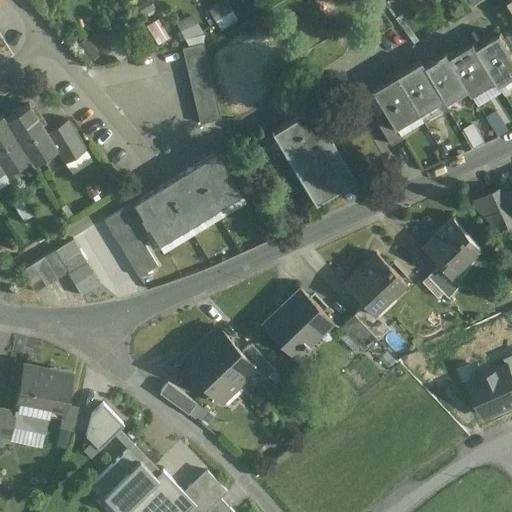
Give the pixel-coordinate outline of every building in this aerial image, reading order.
[(227,0),(211,6),(219,27),(235,21),(227,0)] [(511,53),(499,33),(476,47),(494,76),(497,81),(511,72),(511,53)] [(207,41),(182,47),(200,126),(224,121),(207,41)] [(473,41),(449,55),(467,85),(470,90),(494,76),(476,47),(473,41)] [(467,85),(449,55),(446,50),(422,64),(440,95),(443,100),(467,85)] [(440,95),(422,64),(419,60),(395,75),(416,109),(440,95)] [(416,109),(395,75),(372,89),(386,112),(392,123),(416,109)] [(45,128),(29,103),(5,118),(27,154),(31,160),(55,144),(45,128)] [(312,107),(276,129),(319,202),(355,180),(312,107)] [(392,123),(386,112),(378,117),(393,143),(401,138),(392,123)] [(5,118),(2,114),(0,114),(0,163),(0,164),(3,169),(27,154),(5,118)] [(65,115),(45,128),(55,144),(65,160),(85,148),(65,115)] [(216,151),(133,202),(143,217),(140,218),(146,227),(148,226),(159,243),(242,193),(216,151)] [(511,208),(503,189),(476,199),(499,227),(511,221),(511,208)] [(158,265),(123,208),(105,219),(139,276),(158,265)] [(450,215),(420,243),(438,262),(447,271),(463,256),(465,259),(479,246),(450,215)] [(73,238),(54,250),(62,261),(80,250),(73,238)] [(62,261),(54,250),(43,256),(57,278),(67,272),(67,271),(62,261)] [(80,250),(62,261),(67,271),(67,272),(68,273),(87,261),(80,250)] [(372,252),(343,280),(363,301),(370,308),(399,280),(372,252)] [(57,278),(43,256),(32,263),(46,285),(57,278)] [(87,261),(68,273),(74,284),(94,273),(87,261)] [(438,262),(426,274),(447,296),(459,284),(447,271),(438,262)] [(46,285),(32,263),(21,270),(34,292),(46,285)] [(94,273),(74,284),(82,296),(101,285),(94,273)] [(296,286),(259,322),(292,357),(330,322),(296,286)] [(387,326),(370,308),(363,301),(338,325),(362,350),(387,326)] [(241,351),(217,327),(200,343),(238,384),(255,368),(256,367),(241,351)] [(275,369),(250,342),(241,351),(256,367),(255,368),(265,378),(275,369)] [(238,384),(200,343),(183,359),(221,400),(238,384)] [(506,361),(466,378),(484,418),(511,405),(511,353),(504,357),(506,361)] [(34,368),(23,365),(15,404),(16,404),(14,411),(15,412),(12,426),(45,433),(49,411),(62,414),(63,414),(71,376),(47,370),(47,368),(35,365),(34,368)] [(196,402),(167,381),(159,392),(188,413),(196,402)] [(78,406),(65,403),(63,414),(62,414),(59,427),(73,430),(78,406)] [(15,412),(0,408),(0,433),(10,436),(12,426),(15,412)] [(162,469),(155,476),(128,448),(96,479),(124,508),(131,502),(141,511),(184,511),(194,502),(162,469)] [(217,494),(200,510),(202,511),(233,511),(234,511),(217,494)]
